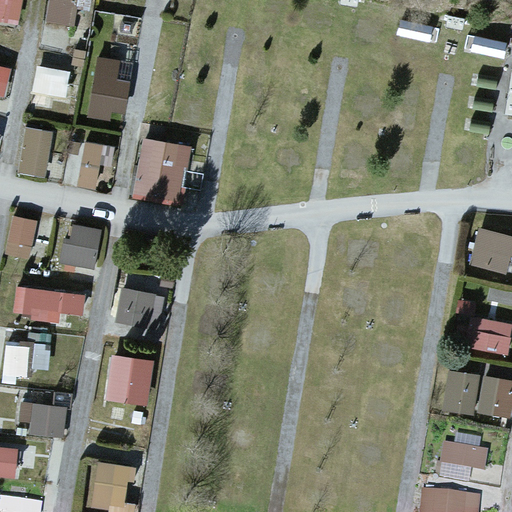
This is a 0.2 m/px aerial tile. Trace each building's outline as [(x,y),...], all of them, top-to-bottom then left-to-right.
[(49,0),(46,16),(74,22),(78,0),(49,0)] [(110,115),(110,107),(129,108),(132,54),(96,52),(93,114),(110,115)] [(0,90),(7,93),(14,64),(0,59),(0,90)] [(36,88),(68,92),(71,65),(39,62),(36,88)] [(19,170),(47,174),(55,126),(27,122),(19,170)] [(181,206),(194,142),(144,132),(132,196),(181,206)] [(97,187),(107,140),(88,136),(78,183),(97,187)] [(14,212),(6,250),(32,255),(40,217),(14,212)] [(64,260),(99,264),(103,224),(69,220),(64,260)] [(511,230),(481,222),(470,261),(507,271),(511,252),(511,230)] [(64,320),(82,322),(87,291),(18,280),(13,311),(64,318),(64,320)] [(115,316),(159,326),(167,292),(123,282),(115,316)] [(511,317),(472,314),(469,348),(511,351),(511,317)] [(6,340),(5,377),(30,378),(31,341),(6,340)] [(34,341),(32,364),(48,366),(50,342),(34,341)] [(113,348),(107,394),(150,400),(156,354),(113,348)] [(443,405),(476,410),(482,370),(449,365),(443,405)] [(481,412),(511,413),(511,374),(482,373),(481,412)] [(31,432),(66,434),(67,401),(21,399),(21,415),(32,416),(31,432)] [(0,441),(0,473),(17,475),(20,443),(0,441)] [(442,478),(485,480),(487,445),(443,443),(442,478)] [(128,505),(133,460),(99,456),(94,501),(128,505)] [(423,511),(480,511),(481,490),(424,488),(423,511)] [(4,494),(1,511),(42,511),(45,501),(4,494)]
